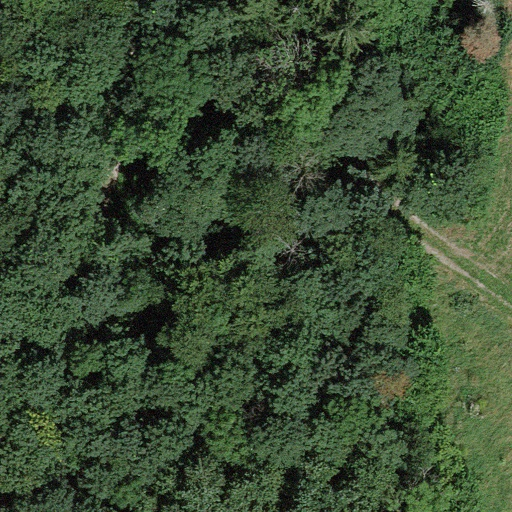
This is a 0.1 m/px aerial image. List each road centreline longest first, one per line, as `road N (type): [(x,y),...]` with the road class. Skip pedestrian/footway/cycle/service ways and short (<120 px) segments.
road 1 (track): [(145,0),(116,156),(65,318),(63,402),(92,511)]
road 2 (track): [(206,0),(272,90),(425,232)]
